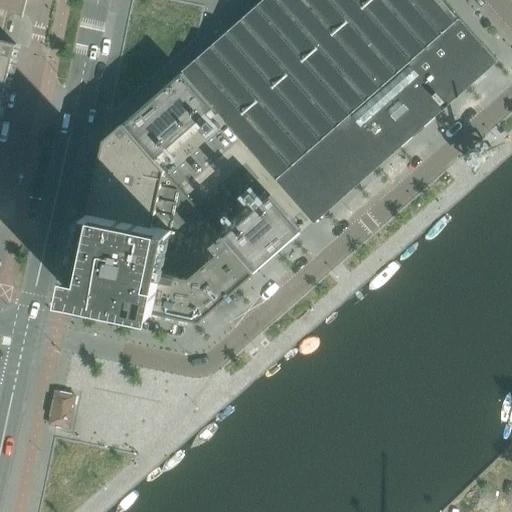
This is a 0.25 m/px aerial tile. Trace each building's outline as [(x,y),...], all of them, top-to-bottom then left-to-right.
[(244,17),(181,73),(182,74),(182,73),(213,109),(217,113),(234,132),(234,133),(314,222),(391,154),(414,134),(410,130),(419,122),(423,126),(495,62),(440,0),(263,0),(249,13),(244,17)] [(0,94),(13,40),(0,37),(0,94)] [(124,124),(124,125),(159,165),(171,154),(202,127),(208,121),(217,113),(213,109),(182,73),(182,74),(181,73),(124,124)] [(103,141),(71,296),(200,323),(255,274),(254,273),(219,233),(123,124),(103,141)] [(251,205),(219,233),(254,273),(254,272),(254,273),(255,272),(255,273),(301,232),(301,231),(270,196),(266,192),(257,200),(251,205)] [(69,429),(75,396),(56,392),(49,425),(69,429)]
